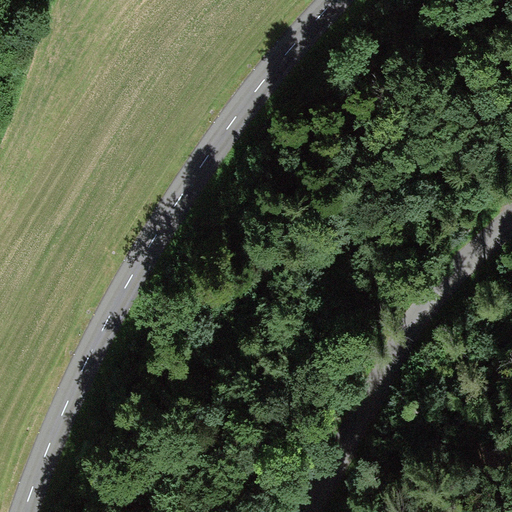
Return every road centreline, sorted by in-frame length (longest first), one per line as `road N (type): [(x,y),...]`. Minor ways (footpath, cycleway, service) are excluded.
road 1 (tertiary): [(21,511),(58,415),(155,229),(331,0)]
road 2 (tertiary): [(294,511),(434,294),(483,238),(511,220)]
